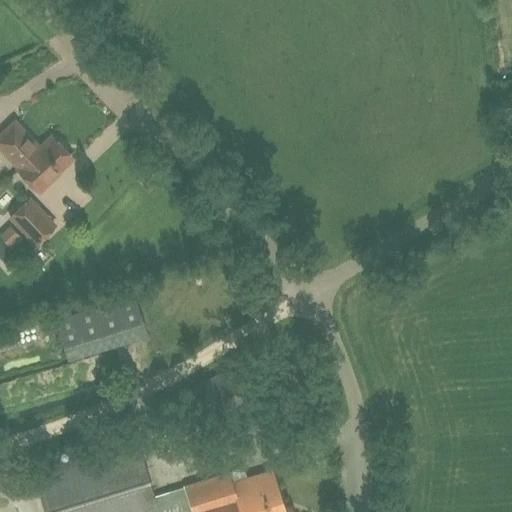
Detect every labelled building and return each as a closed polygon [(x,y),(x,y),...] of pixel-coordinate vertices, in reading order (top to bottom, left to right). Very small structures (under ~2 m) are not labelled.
[(0,149),(18,168),(17,169),(19,172),(34,157),(35,158),(42,151),(39,148),(14,122),(0,135),(0,149)] [(34,157),(19,172),(38,192),(49,181),(47,179),(70,157),(51,137),(39,148),(42,151),(35,158),(34,157)] [(29,199),(10,217),(35,243),(54,225),(29,199)] [(11,226),(0,235),(0,236),(10,247),(21,236),(11,226)] [(132,294),(55,319),(67,359),(145,334),(132,294)] [(25,354),(48,349),(43,327),(20,331),(25,354)] [(218,425),(269,396),(247,356),(167,401),(184,430),(212,414),(218,425)] [(291,511),(289,506),(283,508),(272,471),(245,479),(241,467),(226,472),(226,473),(183,486),(183,487),(153,496),(135,441),(32,473),(44,511),(178,511),(190,509),(191,511),(291,511)]
